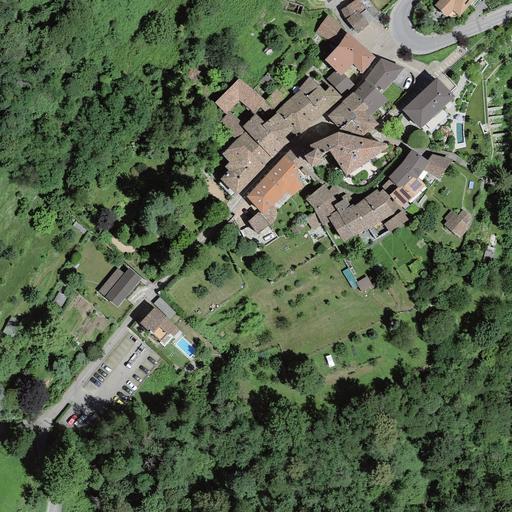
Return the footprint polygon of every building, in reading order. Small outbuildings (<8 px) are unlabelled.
[(359,0),(354,0),(340,10),(345,19),(357,34),(369,25),(367,23),(374,19),(365,10),(366,9),(359,0)] [(470,4),(465,0),(438,0),(434,5),(447,17),(452,11),(459,16),(470,4)] [(347,33),(328,15),(315,33),(336,46),(347,33)] [(336,46),(325,61),(335,70),(340,76),(343,74),(353,64),(362,74),(375,58),(347,33),(336,46)] [(404,68),(380,58),(364,80),(365,81),(382,94),(383,91),(404,68)] [(335,70),(326,79),(342,96),(354,85),(343,74),(340,76),(335,70)] [(298,89),(299,90),(306,98),(318,87),(308,76),(298,89)] [(454,97),(436,78),(402,110),(420,129),(454,97)] [(265,101),(238,79),(214,102),(226,114),(229,111),(239,101),(255,114),(260,107),(265,101)] [(388,101),(382,94),(365,81),(353,93),(369,108),(365,111),(371,115),(388,101)] [(275,111),(293,96),(280,85),(265,101),(260,107),(270,119),(277,113),(275,111)] [(320,86),(318,87),(306,98),(322,115),(341,97),(330,86),(325,91),(320,86)] [(275,111),(277,113),(293,130),(291,132),(297,138),(322,115),(306,98),(299,90),(293,96),(275,111)] [(369,108),(353,93),(352,92),(342,102),(356,117),(352,120),(363,135),(378,124),(371,115),(365,111),(369,108)] [(356,117),(342,102),(327,116),(341,133),(361,137),(363,135),(352,120),(356,117)] [(240,121),(229,111),(226,114),(219,123),(236,140),(245,132),(242,128),(238,124),(240,121)] [(264,123),(262,125),(283,147),(289,142),(285,138),(291,132),(293,130),(277,113),(270,119),(264,123)] [(242,128),(245,132),(272,158),(283,147),(262,125),(264,123),(255,114),(242,128)] [(236,140),(228,148),(255,176),(272,158),(245,132),(236,140)] [(338,132),(309,145),(312,151),(317,148),(321,155),(329,151),(346,176),(388,147),(386,144),(361,137),(341,133),(338,132)] [(255,176),(228,148),(222,154),(229,162),(224,167),(228,171),(219,179),(236,196),(255,176)] [(312,151),(303,156),(308,162),(311,168),(323,160),(321,155),(317,148),(312,151)] [(412,149),(399,165),(413,177),(416,180),(418,178),(423,170),(429,162),(427,161),(412,149)] [(288,152),(285,155),(298,168),(302,166),(308,162),(303,156),(298,159),(290,150),(288,152)] [(432,154),(427,161),(429,162),(423,170),(438,179),(452,160),(432,154)] [(298,168),(285,155),(266,175),(284,195),(287,191),(291,196),(303,186),(296,179),(302,175),(297,170),(298,168)] [(413,177),(399,165),(388,178),(390,179),(382,186),(389,195),(398,186),(399,188),(402,186),(403,187),(413,177)] [(256,186),(273,205),(284,195),(266,175),(256,186)] [(425,186),(418,178),(416,180),(413,177),(403,187),(402,186),(399,188),(398,186),(389,195),(401,208),(425,186)] [(323,184),(305,199),(314,209),(316,212),(322,224),(323,226),(330,222),(328,218),(331,216),(330,214),(337,211),(334,206),(338,202),(333,196),(338,192),(331,187),(329,192),(323,184)] [(273,205),(256,186),(246,197),(259,211),(262,214),(273,205)] [(377,189),(365,198),(380,222),(383,225),(401,211),(383,190),(379,192),(377,189)] [(365,198),(353,206),(367,229),(380,222),(365,198)] [(345,199),(338,202),(334,206),(337,211),(330,214),(331,216),(328,218),(330,222),(344,242),(367,229),(353,206),(353,205),(350,206),(345,199)] [(275,207),(273,205),(262,214),(259,211),(247,222),(256,235),(267,226),(268,226),(271,224),(272,223),(274,221),(275,220),(276,217),(276,215),(276,212),(276,210),(275,207)] [(471,219),(462,210),(457,216),(451,211),(443,219),(446,222),(444,224),(459,239),(470,227),(466,224),(471,219)] [(408,220),(401,211),(383,225),(389,233),(408,220)] [(322,224),(316,212),(305,219),(312,231),(322,224)] [(423,269),(417,260),(408,266),(413,274),(423,269)] [(141,279),(128,268),(124,274),(117,268),(98,291),(117,307),(141,279)] [(361,291),(372,285),(367,276),(356,283),(361,291)] [(159,297),(153,303),(169,319),(175,313),(159,297)] [(179,330),(154,307),(140,323),(160,342),(168,334),(168,335),(170,334),(173,337),(179,330)]
